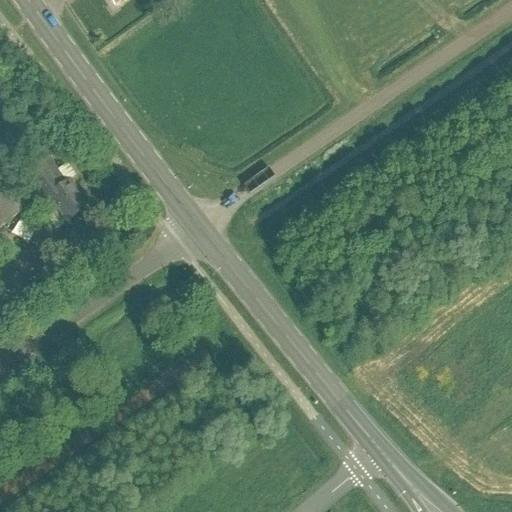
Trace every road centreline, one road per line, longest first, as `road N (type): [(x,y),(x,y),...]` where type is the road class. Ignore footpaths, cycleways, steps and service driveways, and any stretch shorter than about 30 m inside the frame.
road 1 (unclassified): [(197,227),(511,10)]
road 2 (primary): [(417,494),(197,227)]
road 3 (primary): [(197,227),(25,0)]
road 4 (unclassified): [(0,365),(197,227)]
